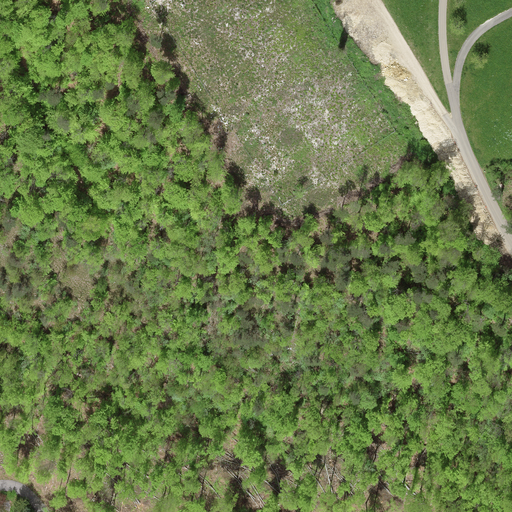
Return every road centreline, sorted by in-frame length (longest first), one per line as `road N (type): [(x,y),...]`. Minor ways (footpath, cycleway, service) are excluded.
road 1 (track): [(17,0),(25,61),(88,191)]
road 2 (track): [(455,115),(440,110),(376,0)]
road 3 (residential): [(455,115),(511,246)]
road 4 (track): [(455,115),(465,50),(511,13)]
